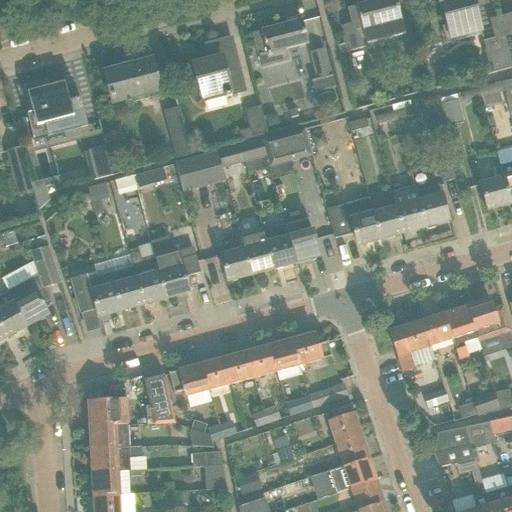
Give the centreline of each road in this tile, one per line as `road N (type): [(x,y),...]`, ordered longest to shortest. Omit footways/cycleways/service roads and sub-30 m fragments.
road 1 (unclassified): [(56,381),(344,302)]
road 2 (unclassified): [(0,61),(230,0)]
road 3 (unclassified): [(344,302),(413,511)]
road 4 (unclassified): [(344,302),(511,256)]
road 5 (unclassified): [(50,511),(56,381)]
